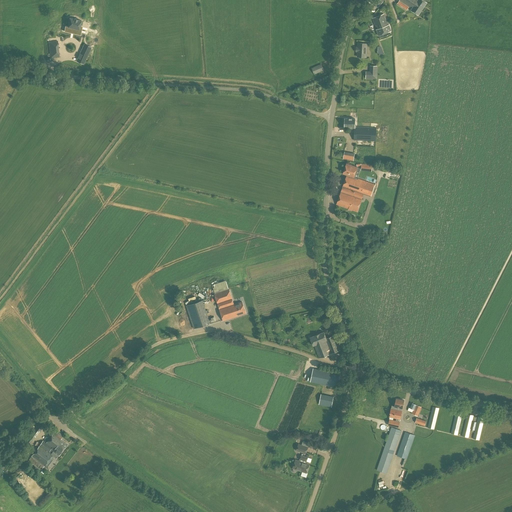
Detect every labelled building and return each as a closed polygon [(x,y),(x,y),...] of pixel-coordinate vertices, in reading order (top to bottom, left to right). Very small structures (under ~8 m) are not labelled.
[(399,0),(398,3),(401,6),(407,10),(409,7),(412,9),(411,10),(418,15),(427,3),(422,0),(399,0)] [(390,26),(389,25),(388,25),(384,14),(372,18),(374,25),(376,25),(377,29),(376,30),(378,36),(391,31),(390,26)] [(66,25),(65,31),(67,32),(71,33),(72,32),(78,34),(80,34),(82,27),(80,26),(81,21),(77,20),(74,19),(70,18),(68,26),(66,25)] [(76,45),(88,47),(89,38),(78,36),(76,45)] [(59,57),(59,55),(57,41),(48,42),(50,58),(59,57)] [(4,43),(4,52),(15,52),(15,43),(4,43)] [(366,54),(367,44),(358,43),(358,47),(356,47),(356,52),(358,52),(357,57),(366,57),(366,54)] [(84,62),(89,57),(85,54),(81,58),(84,62)] [(314,74),(324,70),(321,64),(312,68),(314,74)] [(354,140),(370,140),(375,141),(376,141),(376,128),(358,127),(356,127),(356,126),(355,126),(355,119),(352,119),(349,119),(345,119),(344,127),(349,127),(351,128),(351,129),(354,129),(354,132),(354,133),(354,140)] [(353,161),(354,153),(344,151),(343,159),(353,161)] [(373,184),(367,182),(353,178),(357,167),(346,164),(343,174),(346,175),(345,179),(343,186),(341,192),(336,204),(357,212),(361,199),(363,194),(363,193),(369,195),(373,184)] [(241,301),(234,304),(232,299),(229,289),(215,293),(218,304),(223,320),(246,313),(241,301)] [(204,300),(187,305),(194,329),(211,324),(204,300)] [(314,345),(314,346),(319,358),(331,353),(326,341),(327,340),(326,338),(324,332),(310,337),(313,345),(314,345)] [(334,336),(328,338),(326,338),(327,340),(326,341),(331,353),(338,351),(339,350),(334,336)] [(338,388),(341,374),(313,368),(310,382),(338,388)] [(331,407),(334,397),(321,394),(319,404),(331,407)] [(392,409),(402,411),(401,411),(402,408),(404,400),(396,399),(395,406),(392,406),(392,409)] [(418,416),(421,407),(412,403),(410,408),(413,409),(411,414),(418,416)] [(434,429),(439,408),(432,406),(427,428),(434,429)] [(402,411),(392,409),(391,409),(389,416),(400,419),(402,411)] [(457,435),(463,413),(456,412),(451,433),(457,435)] [(468,437),(473,415),(467,414),(462,436),(468,437)] [(479,440),(484,418),(478,417),(473,438),(479,440)] [(44,430),(47,426),(45,424),(39,420),(22,443),(28,447),(42,429),(44,430)] [(387,474),(393,456),(402,430),(391,427),(391,428),(387,440),(376,470),(387,474)] [(61,439),(63,435),(56,430),(45,443),(43,441),(28,461),(41,470),(52,455),(56,458),(59,455),(67,444),(61,439)] [(407,459),(408,456),(415,435),(405,432),(397,455),(397,456),(394,465),(402,468),(405,458),(407,459)] [(310,462),(313,455),(309,453),(308,456),(302,453),(300,458),(310,462)] [(298,465),(299,461),(296,460),(293,468),(295,471),(298,470),(302,471),(304,467),(298,465)] [(304,467),(302,471),(306,473),(306,472),(309,464),(299,461),(298,465),(304,467)] [(9,483),(6,486),(11,491),(14,488),(9,483)]
